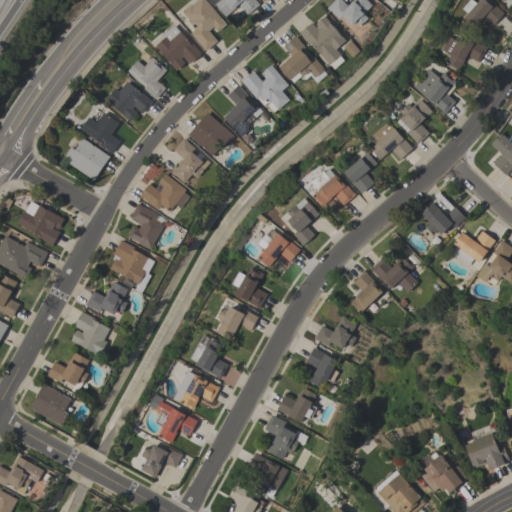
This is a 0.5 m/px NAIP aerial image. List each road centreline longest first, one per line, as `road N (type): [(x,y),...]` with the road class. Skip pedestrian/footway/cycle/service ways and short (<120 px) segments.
road 1 (residential): [(511,73),(449,159),(321,274),(186,511)]
road 2 (residential): [(302,0),(156,135),(0,406)]
road 3 (residential): [(488,511),(102,477)]
